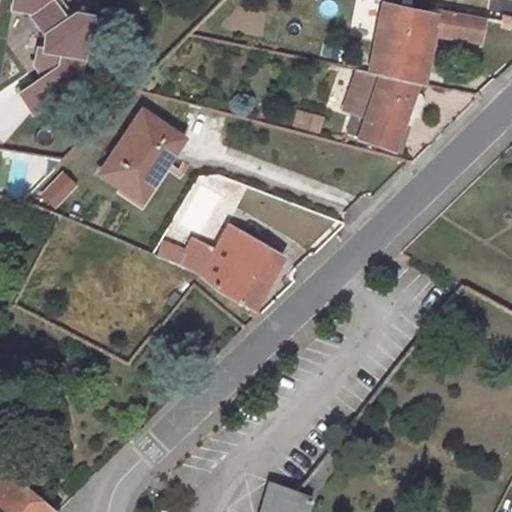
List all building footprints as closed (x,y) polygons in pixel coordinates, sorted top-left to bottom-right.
[(17,0),(17,7),(32,10),(31,15),(47,37),(44,52),(40,52),(37,68),(47,70),(51,76),(45,80),(23,95),(35,114),(81,83),(74,72),(76,58),(85,59),(93,19),(77,16),(73,19),(59,0),(17,0)] [(485,15),(436,6),(436,12),(382,1),(367,72),(378,74),(418,83),(423,83),(434,28),(480,36),(485,15)] [(85,59),(76,58),(74,72),(81,83),(85,59)] [(47,70),(37,68),(45,80),(51,76),(47,70)] [(378,74),(367,72),(354,69),(342,110),(354,114),(348,133),(359,136),(378,74)] [(418,83),(378,74),(359,136),(358,139),(395,151),(401,149),(411,120),(405,118),(418,83)] [(320,133),(325,116),(298,108),(293,125),(320,133)] [(143,113),(102,174),(141,199),(181,137),(143,113)] [(57,210),(78,182),(60,169),(39,197),(57,210)] [(201,223),(188,254),(207,263),(223,233),(201,223)] [(223,233),(207,263),(200,278),(220,295),(251,310),(247,318),(252,322),(261,313),(254,310),(285,257),(227,227),(223,233)] [(164,243),(158,258),(200,278),(207,263),(188,254),(164,243)] [(0,511),(54,511),(0,468),(0,511)] [(284,483),(281,490),(299,496),(303,490),(284,483)] [(281,490),(271,485),(262,511),(309,511),(313,502),(299,496),(281,490)]
